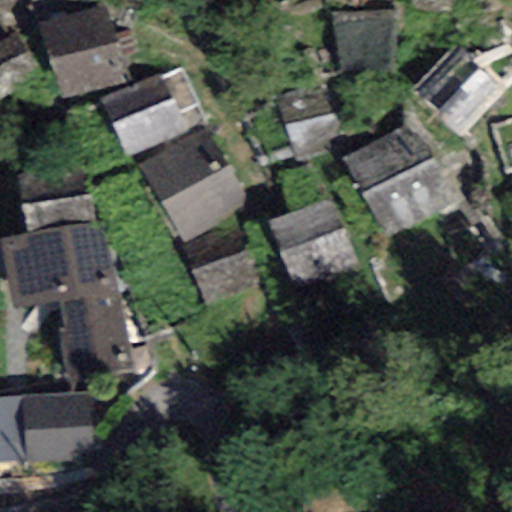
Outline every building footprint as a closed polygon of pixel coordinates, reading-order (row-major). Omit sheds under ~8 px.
[(103,12),(35,35),(61,109),(128,85),(103,12)] [(393,62),(395,16),(340,14),(338,60),(393,62)] [(0,104),(41,80),(14,37),(0,45),(0,104)] [(491,89),(456,61),(422,104),(457,132),(491,89)] [(158,79),(95,110),(122,164),(185,134),(158,79)] [(333,81),(276,103),(300,164),(357,141),(333,81)] [(450,198),(409,129),(344,167),(385,237),(450,198)] [(202,135),(137,178),(182,245),(247,202),(202,135)] [(81,175),(15,193),(28,240),(94,222),(81,175)] [(329,203),(266,232),(295,295),(358,266),(329,203)] [(101,230),(0,249),(14,317),(59,308),(64,332),(57,333),(66,382),(128,370),(101,230)] [(236,233),(183,262),(208,308),(261,279),(236,233)] [(88,398),(23,402),(28,464),(92,459),(88,398)] [(0,465),(28,464),(23,402),(0,404),(0,465)]
